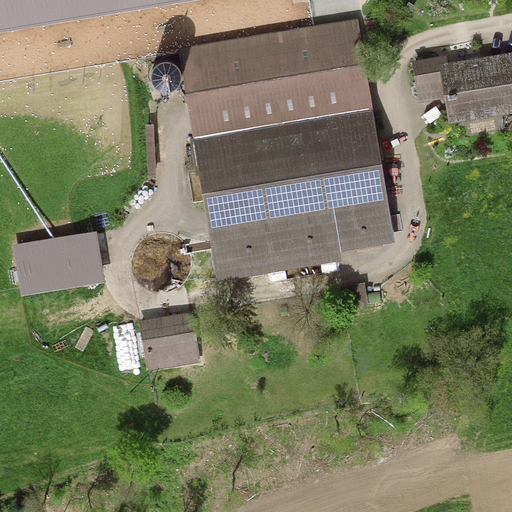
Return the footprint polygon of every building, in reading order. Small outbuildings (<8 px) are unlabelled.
[(0,0),(0,32),(194,0),(0,0)] [(195,146),(196,153),(217,280),(340,263),(338,251),(394,243),(375,115),(360,19),(181,47),(195,146)] [(447,56),(413,61),(419,103),(448,97),(452,122),(511,114),(511,52),(449,62),(447,56)] [(97,231),(13,244),(21,295),(105,282),(97,231)] [(194,311),(138,319),(145,369),(200,362),(194,311)]
